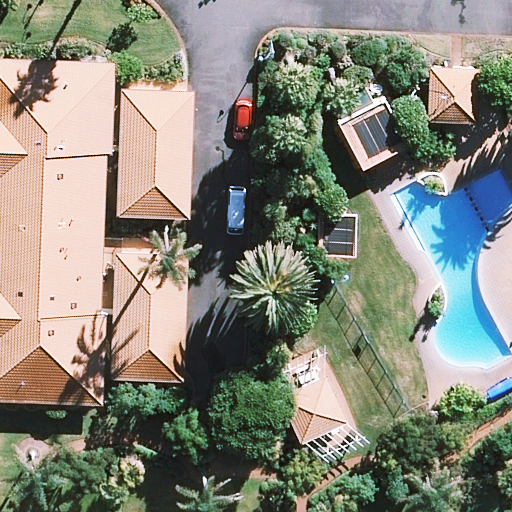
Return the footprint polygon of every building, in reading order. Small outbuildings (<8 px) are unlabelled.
[(0,404),(104,409),(119,67),(0,61),(0,404)] [(484,127),(485,73),(436,71),(435,125),(484,127)] [(202,95),(129,92),(123,220),(196,223),(202,95)] [(414,149),(391,104),(345,127),(369,172),(414,149)] [(360,261),(362,218),(325,216),(323,259),(360,261)] [(196,261),(122,258),(117,383),(190,386),(196,261)] [(308,448),(356,426),(335,379),(286,401),(308,448)]
